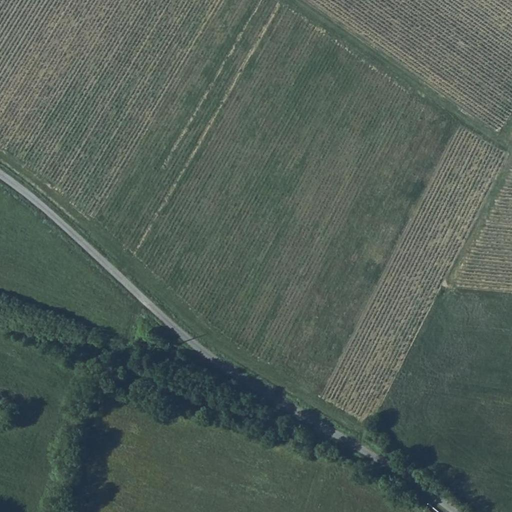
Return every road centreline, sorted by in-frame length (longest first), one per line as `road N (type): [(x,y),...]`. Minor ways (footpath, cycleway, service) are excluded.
road 1 (unclassified): [(0,174),(218,356),(456,511)]
road 2 (track): [(297,0),(504,136)]
